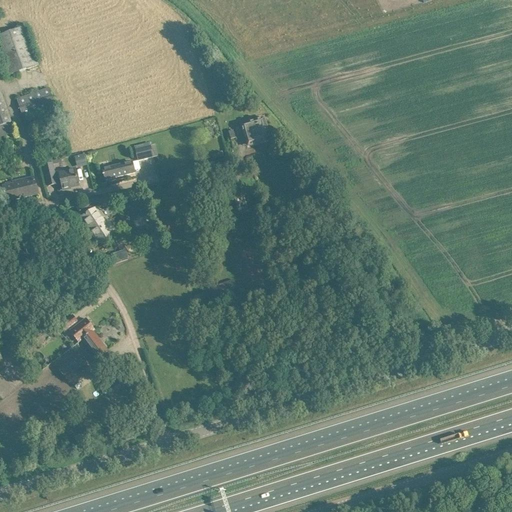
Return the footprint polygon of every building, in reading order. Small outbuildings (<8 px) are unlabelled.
[(25,27),(0,35),(0,55),(7,77),(39,66),(25,27)] [(50,89),(17,100),(24,120),(57,109),(50,89)] [(0,127),(11,124),(1,93),(0,93),(0,127)] [(248,147),(259,144),(270,141),(264,118),(241,125),(248,147)] [(11,124),(0,127),(0,138),(15,134),(11,124)] [(151,147),(135,150),(138,162),(154,158),(151,147)] [(63,162),(63,159),(62,158),(52,160),(51,159),(42,161),(48,187),(57,185),(56,180),(60,179),(63,190),(79,186),(76,170),(56,175),(53,164),(63,162)] [(135,173),(133,164),(103,171),(105,181),(135,173)] [(38,195),(36,185),(34,178),(2,185),(6,202),(38,195)] [(251,211),(247,199),(245,190),(235,192),(236,196),(235,198),(232,199),(237,215),(251,211)] [(110,206),(109,199),(104,199),(90,201),(77,209),(81,216),(95,208),(95,207),(105,206),(110,206)] [(82,218),(99,244),(116,233),(109,221),(105,224),(96,209),(82,218)] [(125,251),(118,253),(121,261),(128,259),(125,251)] [(60,325),(65,332),(78,323),(73,316),(60,325)] [(79,343),(93,332),(95,331),(86,319),(70,331),(79,343)] [(93,332),(79,343),(79,344),(82,341),(88,349),(85,351),(93,363),(108,352),(93,332)] [(74,368),(84,360),(78,352),(57,368),(63,376),(74,368)] [(84,360),(74,368),(79,374),(89,367),(84,360)]
